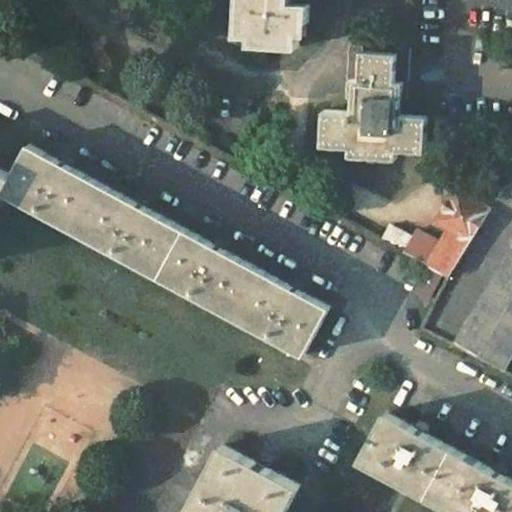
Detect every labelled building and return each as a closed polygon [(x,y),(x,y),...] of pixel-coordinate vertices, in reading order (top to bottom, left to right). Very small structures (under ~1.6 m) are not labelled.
[(239,0),(238,30),(264,32),(263,40),(300,43),(302,16),(310,17),(311,0),(239,0)] [(481,51),(482,41),(474,40),(474,50),(481,51)] [(367,47),(353,46),(351,80),(356,81),(355,96),(359,96),(359,112),(330,110),(328,147),(356,148),(356,156),(403,159),(404,151),(430,153),(431,119),(399,116),(400,100),(407,101),(409,50),(399,49),(399,55),(366,53),(367,47)] [(480,65),(481,55),(473,54),(473,64),(480,65)] [(11,172),(2,188),(302,350),(328,302),(29,139),(11,172)] [(0,191),(2,188),(11,172),(0,165),(0,191)] [(497,197),(511,205),(511,172),(498,196),(497,197)] [(498,196),(478,176),(456,187),(456,190),(461,193),(465,186),(476,187),(484,191),(486,201),(483,207),(489,211),(497,197),(498,196)] [(456,190),(438,220),(448,226),(442,237),(426,263),(428,264),(442,272),(449,275),(450,274),(489,211),(483,207),(486,201),(484,191),(476,187),(465,186),(461,193),(456,190)] [(401,249),(409,234),(389,223),(380,238),(401,249)] [(401,249),(426,263),(442,237),(416,224),(409,234),(401,249)] [(511,309),(511,244),(483,293),(484,293),(511,309)] [(429,297),(442,272),(428,264),(415,289),(429,297)] [(511,309),(484,293),(456,340),(505,367),(511,355),(511,309)] [(511,511),(511,474),(389,407),(363,452),(472,511),(511,511)] [(280,511),(300,476),(225,434),(181,511),(280,511)]
